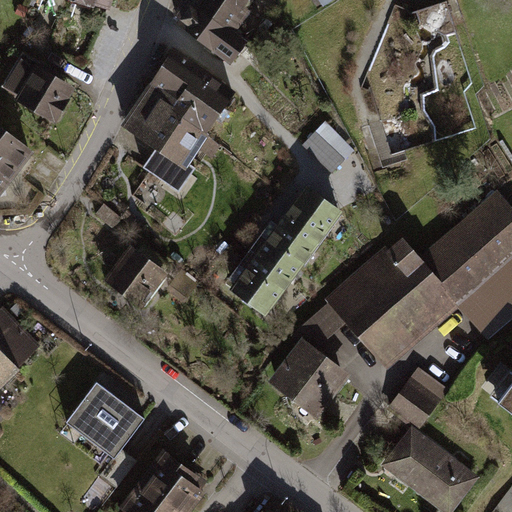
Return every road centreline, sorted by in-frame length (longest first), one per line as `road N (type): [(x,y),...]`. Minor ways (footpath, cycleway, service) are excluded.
road 1 (residential): [(334,511),(17,260)]
road 2 (residential): [(17,260),(84,176),(165,0)]
